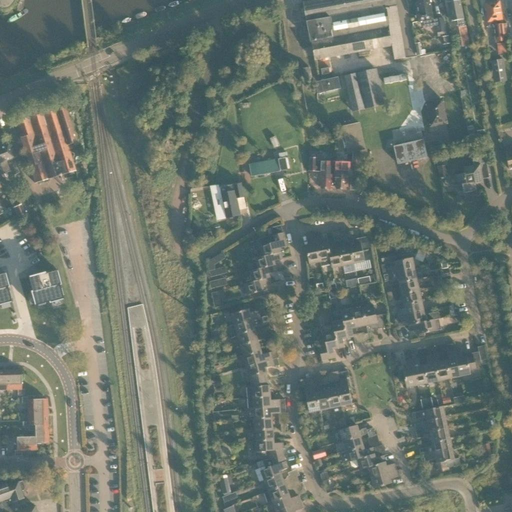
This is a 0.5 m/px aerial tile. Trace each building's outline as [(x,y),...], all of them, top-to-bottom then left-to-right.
[(389,26),(400,24),(395,0),(310,0),(304,1),(307,19),(333,15),(337,36),(390,26),(389,26)] [(443,36),(447,36),(446,32),(446,31),(444,17),(435,19),(433,19),(429,0),(422,0),(418,1),(420,12),(416,12),(418,22),(424,20),(425,27),(436,25),(438,33),(438,34),(439,37),(442,37),(443,36)] [(462,47),(469,46),(465,25),(460,0),(448,2),(451,21),(456,20),(457,20),(462,47)] [(501,18),(499,1),(486,3),(488,14),(487,14),(488,21),(494,20),(496,42),(505,41),(504,33),(502,18),(501,18)] [(307,19),(311,41),(337,36),(333,15),(307,19)] [(337,36),(311,41),(315,60),(359,52),(359,56),(369,54),(368,50),(392,46),(395,59),(406,57),(400,24),(389,26),(390,26),(337,36)] [(421,51),(419,43),(415,44),(417,56),(425,54),(424,50),(421,51)] [(507,81),(503,59),(490,61),(494,83),(507,81)] [(310,67),(297,70),(300,83),(313,79),(310,67)] [(384,104),(376,69),(344,76),(352,111),(384,104)] [(338,77),(315,82),(317,94),(341,89),(338,77)] [(448,124),(443,99),(425,102),(430,128),(448,124)] [(55,109),(63,135),(66,146),(75,143),(64,107),(55,109)] [(49,139),(63,135),(55,109),(15,122),(19,138),(46,129),(49,139)] [(366,149),(359,122),(342,126),(348,153),(366,149)] [(19,138),(28,167),(55,158),(49,139),(46,129),(19,138)] [(478,138),(485,137),(484,130),(477,131),(478,138)] [(63,135),(49,139),(55,158),(28,167),(33,183),(74,171),(66,146),(63,135)] [(427,157),(423,139),(393,146),(398,164),(427,157)] [(0,174),(0,175),(9,171),(11,176),(16,174),(11,162),(10,159),(12,158),(7,144),(0,146),(0,174)] [(333,172),(332,161),(317,161),(317,158),(317,152),(310,152),(310,157),(310,170),(320,171),(320,176),(319,176),(318,186),(322,186),(322,189),(330,189),(330,186),(334,186),(334,172),(333,172)] [(288,158),(287,153),(278,154),(279,159),(278,159),(249,164),(251,176),(274,172),(287,169),(290,169),(288,157),(288,158)] [(489,177),(485,156),(473,159),(474,165),(463,167),(464,173),(455,175),(457,185),(462,184),(464,192),(476,190),(475,184),(483,183),(483,178),(489,177)] [(335,162),(332,161),(333,172),(334,172),(334,186),(337,186),(337,189),(346,189),(346,186),(349,187),(350,177),(351,177),(352,177),(352,169),(352,162),(344,162),(335,162)] [(447,177),(446,166),(437,167),(438,178),(447,177)] [(244,197),(241,183),(219,188),(224,210),(216,212),(218,220),(240,215),(237,199),(244,197)] [(199,201),(196,198),(190,204),(195,210),(200,205),(197,202),(199,201)] [(20,204),(13,207),(17,216),(24,213),(20,204)] [(354,264),(354,266),(356,265),(355,263),(365,261),(360,238),(354,239),(352,237),(351,231),(347,232),(354,264)] [(260,246),(263,256),(263,257),(280,252),(279,248),(288,246),(284,232),(260,239),(262,246),(260,246)] [(340,247),(344,266),(353,264),(354,264),(347,232),(344,233),(346,246),(340,247)] [(332,268),(333,268),(327,242),(324,242),(322,234),(315,235),(320,261),(321,267),(332,265),(332,267),(330,267),(331,269),(333,269),(332,268)] [(320,261),(315,235),(309,237),(310,245),(306,246),(310,266),(311,265),(311,263),(320,261)] [(335,248),(334,240),(327,242),(333,268),(342,266),(344,266),(340,247),(335,248)] [(282,259),(280,252),(263,257),(263,256),(256,259),(255,257),(253,258),(254,260),(255,259),(258,269),(275,265),(274,261),(282,259)] [(401,258),(400,252),(381,256),(382,262),(401,258)] [(387,264),(381,265),(383,275),(388,274),(389,274),(415,268),(413,259),(412,258),(395,261),(395,265),(387,267),(387,264)] [(277,271),(275,265),(258,269),(250,271),(250,270),(248,270),(249,272),(250,272),(253,282),(270,277),(269,273),(277,271)] [(388,274),(383,275),(385,282),(389,281),(390,281),(398,279),(399,282),(417,278),(415,268),(389,274),(388,274)] [(55,269),(25,277),(33,307),(63,299),(55,269)] [(3,272),(0,272),(0,304),(12,302),(3,272)] [(361,285),(373,282),(372,276),(360,278),(361,285)] [(253,282),(245,284),(245,283),(243,283),(243,285),(245,285),(247,293),(244,294),(245,296),(252,294),(254,299),(268,295),(266,289),(264,289),(263,286),(271,284),(270,277),(253,282)] [(393,291),(387,292),(388,296),(393,294),(401,293),(419,289),(417,279),(417,278),(399,282),(400,289),(393,291)] [(357,285),(356,279),(345,281),(347,287),(357,285)] [(211,282),(209,283),(211,289),(218,288),(217,281),(211,282)] [(393,294),(388,296),(388,300),(394,298),(402,297),(403,304),(421,300),(421,299),(419,291),(419,289),(401,293),(393,294)] [(215,308),(223,306),(220,291),(211,293),(215,308)] [(338,298),(336,291),(328,293),(330,299),(338,298)] [(404,308),(396,309),(397,312),(398,316),(424,310),(422,301),(421,300),(403,304),(404,308)] [(352,309),(353,312),(356,328),(366,325),(364,312),(362,307),(362,305),(361,305),(361,307),(352,309)] [(364,307),(362,307),(364,312),(366,325),(368,333),(369,339),(373,338),(371,332),(373,330),(384,327),(382,314),(376,315),(375,312),(373,305),(364,307)] [(236,312),(232,314),(232,315),(235,324),(260,317),(259,312),(258,311),(253,312),(250,313),(250,312),(249,309),(236,312)] [(342,311),(341,311),(341,312),(343,319),(347,337),(353,336),(353,335),(352,328),(356,328),(353,312),(352,309),(351,309),(342,311)] [(424,310),(398,316),(399,323),(407,321),(408,325),(426,321),(433,319),(433,320),(435,320),(439,319),(440,319),(438,312),(424,315),(424,312),(424,310)] [(260,317),(235,324),(238,335),(255,330),(254,326),(262,324),(260,317)] [(332,322),(334,330),(338,348),(344,347),(342,338),(347,337),(343,319),(332,322)] [(426,321),(408,325),(409,332),(418,330),(418,334),(419,339),(425,338),(424,333),(436,331),(438,330),(441,329),(439,319),(435,320),(433,320),(433,319),(426,321)] [(255,330),(238,335),(240,345),(258,340),(255,330)] [(322,347),(320,348),(322,360),(336,357),(334,349),(338,348),(334,330),(323,333),(326,346),(322,347)] [(258,340),(240,345),(241,346),(243,355),(261,350),(258,340)] [(449,359),(445,360),(449,378),(450,378),(460,376),(454,350),(453,344),(446,345),(448,354),(449,359)] [(484,346),(478,347),(479,352),(481,360),(487,359),(484,346)] [(437,348),(432,349),(433,355),(434,357),(438,380),(439,380),(448,378),(449,378),(445,360),(440,361),(438,356),(438,354),(437,348)] [(428,364),(424,365),(428,382),(437,380),(438,380),(434,357),(433,355),(432,349),(428,350),(429,355),(426,356),(427,358),(428,364)] [(461,349),(454,350),(460,376),(468,374),(470,373),(474,372),(477,372),(475,364),(473,355),(462,357),(461,349)] [(261,350),(243,355),(244,357),(246,366),(272,359),(273,358),(278,357),(276,350),(271,352),(270,352),(262,355),(261,350)] [(412,359),(417,384),(426,382),(428,382),(424,365),(420,366),(419,360),(418,357),(416,358),(412,359)] [(272,359),(246,366),(248,375),(249,377),(250,382),(267,379),(266,372),(267,372),(265,368),(273,365),(272,359)] [(407,369),(403,369),(406,387),(408,386),(417,384),(412,359),(405,360),(407,369)] [(19,370),(7,370),(7,389),(16,389),(17,396),(23,395),(23,389),(20,389),(19,370)] [(338,373),(340,381),(341,386),(338,387),(341,405),(343,405),(352,403),(347,378),(349,377),(347,371),(338,373)] [(329,382),(328,375),(324,376),(330,408),(332,407),(341,405),(338,387),(336,388),(332,388),(331,383),(331,381),(329,382)] [(330,408),(324,376),(320,377),(321,383),(320,384),(320,386),(322,390),(316,392),(320,410),(329,408),(330,408)] [(269,385),(267,379),(250,382),(251,387),(249,387),(246,387),(247,397),(252,397),(252,398),(270,396),(270,385),(269,385)] [(302,388),(304,388),(309,412),(319,410),(320,410),(316,392),(312,392),(311,387),(309,379),(303,380),(301,383),(302,388)] [(252,397),(247,397),(248,409),(253,409),(253,408),(280,406),(285,406),(284,399),(279,399),(271,400),(270,396),(252,398),(252,397)] [(27,412),(46,412),(46,399),(27,400),(27,397),(21,397),(21,404),(27,403),(27,412)] [(280,406),(253,408),(253,409),(254,418),(254,419),(272,418),(272,414),(280,413),(286,413),(285,406),(280,406)] [(417,411),(411,413),(413,419),(417,418),(418,418),(426,416),(427,420),(445,417),(443,406),(417,411)] [(21,428),(28,428),(28,426),(47,425),(46,412),(27,412),(28,422),(21,422),(21,428)] [(447,427),(447,426),(445,417),(427,420),(429,431),(447,427)] [(272,418),(254,419),(255,428),(255,430),(273,429),(272,418)] [(35,437),(34,437),(35,444),(48,444),(47,425),(28,426),(28,428),(28,431),(34,431),(35,437)] [(357,425),(340,430),(342,439),(343,440),(360,435),(361,435),(368,433),(373,432),(372,428),(366,430),(364,430),(362,431),(360,430),(359,431),(358,428),(357,425)] [(447,427),(429,431),(432,442),(449,438),(449,437),(447,429),(447,427)] [(273,429),(255,430),(255,431),(256,441),(273,439),(273,429)] [(360,435),(343,440),(343,441),(346,450),(346,451),(364,445),(361,435),(360,435)] [(35,450),(35,444),(34,437),(15,437),(16,451),(13,451),(14,457),(21,457),(20,451),(35,450)] [(424,447),(419,448),(420,455),(426,454),(452,448),(450,439),(449,438),(432,442),(432,445),(424,447)] [(256,451),(251,451),(252,458),(266,457),(266,451),(267,451),(270,451),(271,458),(283,456),(282,450),(283,450),(282,443),(274,443),(273,439),(256,441),(256,442),(256,449),(256,450),(256,451)] [(485,457),(492,456),(489,444),(483,445),(485,457)] [(346,452),(340,454),(343,463),(349,462),(350,461),(357,459),(356,459),(376,454),(374,447),(365,450),(364,445),(346,451),(346,452)] [(452,448),(426,454),(427,461),(435,459),(436,463),(434,463),(436,470),(446,468),(447,467),(448,467),(460,464),(459,458),(459,457),(454,459),(452,448)] [(314,460),(326,456),(324,449),(312,453),(314,460)] [(357,459),(350,461),(351,466),(354,468),(359,467),(359,468),(359,469),(360,470),(360,469),(368,467),(367,467),(385,462),(383,455),(377,457),(376,454),(356,459),(357,459)] [(260,468),(255,470),(260,482),(261,482),(261,481),(262,481),(262,482),(264,481),(265,481),(281,475),(280,470),(287,468),(285,461),(285,462),(283,456),(271,458),(263,460),(266,469),(264,469),(261,471),(260,469),(260,468)] [(370,477),(396,470),(394,464),(386,466),(385,462),(367,467),(368,467),(370,477)] [(396,470),(370,477),(373,486),(374,488),(391,483),(390,479),(398,477),(396,470)] [(265,481),(264,481),(268,490),(268,491),(286,484),(298,480),(297,476),(293,477),(292,478),(289,476),(287,476),(286,479),(285,479),(283,480),(283,478),(281,475),(265,481)] [(223,494),(231,492),(227,478),(219,480),(223,494)] [(24,488),(21,480),(6,486),(4,481),(0,482),(0,511),(37,511),(35,510),(34,506),(27,507),(26,505),(23,503),(16,504),(16,502),(23,498),(20,492),(23,491),(24,488)] [(266,492),(264,492),(268,503),(270,502),(271,501),(272,501),(290,494),(289,492),(288,491),(294,489),(293,488),(300,486),(299,483),(298,480),(286,484),(268,491),(267,491),(266,492)] [(271,501),(270,502),(270,503),(272,502),(276,511),(300,502),(298,496),(296,497),(291,499),(290,494),(272,501),(271,501)] [(300,502),(276,511),(295,511),(303,508),(300,502)]
